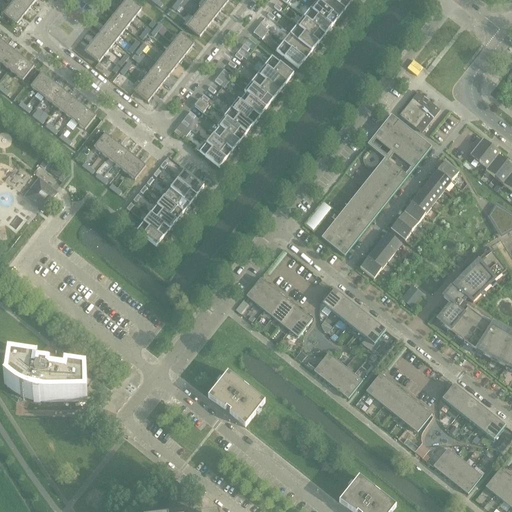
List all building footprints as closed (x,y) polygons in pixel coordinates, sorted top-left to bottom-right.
[(32,6),(24,0),(15,0),(11,5),(25,16),(32,6)] [(129,0),(127,0),(123,5),(123,6),(137,17),(142,10),(129,0)] [(223,9),(211,0),(208,0),(202,8),(215,19),(223,9)] [(230,0),(211,0),(223,9),(230,0)] [(346,10),(333,0),(322,0),(320,3),(318,1),(317,1),(339,19),(346,10)] [(353,2),(350,0),(333,0),(346,10),(353,2)] [(339,19),(317,1),(311,10),(332,27),(339,19)] [(25,16),(11,5),(4,15),(17,26),(25,16)] [(123,6),(117,12),(131,24),(137,17),(123,6)] [(215,19),(202,8),(194,18),(208,28),(215,19)] [(332,27),(311,10),(304,18),(326,36),(332,27)] [(117,12),(112,19),(126,30),(131,24),(117,12)] [(208,28),(194,18),(187,28),(200,38),(208,28)] [(326,36),(304,18),(297,27),(319,44),(326,36)] [(112,19),(107,26),(121,37),(126,30),(112,19)] [(107,26),(101,32),(115,44),(121,37),(107,26)] [(319,44),(297,27),(290,35),(312,53),(319,44)] [(265,37),(256,31),(254,34),(262,41),(265,37)] [(101,32),(96,39),(110,50),(115,44),(101,32)] [(181,35),(173,44),(173,45),(186,55),(194,45),(181,35)] [(312,53),(290,35),(284,44),(305,61),(312,53)] [(96,39),(90,46),(105,57),(110,50),(96,39)] [(305,61),(284,44),(277,52),(298,70),(305,61)] [(186,55),(173,45),(166,54),(179,65),(186,55)] [(7,46),(0,54),(0,63),(3,65),(14,51),(7,46)] [(99,64),(105,57),(90,46),(85,53),(99,64)] [(14,51),(3,65),(9,71),(20,57),(14,51)] [(179,65),(166,54),(158,64),(171,74),(179,65)] [(20,57),(9,71),(16,76),(27,62),(20,57)] [(294,76),(272,58),(265,67),(287,84),(294,76)] [(27,62),(16,76),(23,82),(34,68),(27,62)] [(171,74),(158,64),(150,73),(164,84),(171,74)] [(287,84),(265,67),(258,75),(280,93),(287,84)] [(164,84),(150,73),(143,83),(156,94),(164,84)] [(31,88),(38,94),(49,79),(42,74),(31,88)] [(280,93),(258,75),(252,84),(273,101),(280,93)] [(49,79),(38,94),(45,99),(56,85),(49,79)] [(156,94),(143,83),(135,93),(148,103),(156,94)] [(273,101),(252,84),(245,92),(267,110),(273,101)] [(56,85),(45,99),(51,104),(62,90),(56,85)] [(62,90),(51,104),(58,110),(69,96),(62,90)] [(267,110),(245,92),(244,93),(247,95),(241,102),(239,100),(238,101),(260,118),(267,110)] [(423,134),(441,112),(418,94),(400,117),(415,129),(415,128),(423,134)] [(69,96),(58,110),(65,115),(76,101),(69,96)] [(76,101),(65,115),(71,120),(83,106),(76,101)] [(209,108),(200,101),(195,108),(203,114),(206,111),(209,108)] [(260,118),(238,101),(231,109),(253,127),(260,118)] [(83,106),(71,120),(78,126),(89,112),(83,106)] [(253,127),(231,109),(225,118),(246,135),(253,127)] [(89,112),(78,126),(85,131),(96,117),(89,112)] [(188,116),(184,122),(189,126),(187,129),(191,132),(198,124),(188,116)] [(345,258),(408,178),(432,149),(392,117),(375,137),(396,153),(325,242),(345,258)] [(220,128),(240,143),(246,135),(225,118),(218,126),(220,128)] [(240,143),(220,128),(213,136),(233,152),(240,143)] [(94,149),(101,154),(112,140),(105,135),(94,149)] [(233,152),(213,136),(207,144),(205,142),(204,143),(226,160),(233,152)] [(112,140),(101,154),(108,160),(119,146),(112,140)] [(479,163),(491,148),(483,141),(470,157),(479,163)] [(226,160),(204,143),(197,152),(219,169),(226,160)] [(115,165),(126,151),(119,146),(108,160),(115,165)] [(486,172),(500,155),(491,148),(479,163),(487,170),(486,172)] [(126,151),(115,165),(121,170),(133,156),(126,151)] [(495,179),(507,163),(499,157),(501,155),(500,155),(486,172),(495,179)] [(133,156),(121,170),(128,176),(139,162),(133,156)] [(139,162),(128,176),(135,181),(146,167),(139,162)] [(459,174),(445,163),(438,171),(453,183),(459,174)] [(503,186),(511,174),(511,166),(507,163),(495,179),(503,186)] [(56,165),(51,172),(59,178),(64,171),(56,165)] [(453,183),(438,171),(432,180),(446,191),(453,183)] [(204,188),(185,172),(178,181),(197,197),(204,188)] [(511,193),(511,191),(511,174),(503,186),(511,193)] [(39,179),(31,190),(30,193),(29,195),(29,198),(29,200),(31,202),(32,204),(43,213),(58,194),(39,179)] [(446,191),(432,180),(425,188),(439,200),(446,191)] [(197,197),(178,181),(171,190),(191,205),(197,197)] [(439,200),(425,188),(418,197),(432,208),(439,200)] [(128,198),(117,190),(115,193),(125,201),(128,198)] [(191,205),(171,190),(164,198),(184,214),(191,205)] [(432,208),(418,197),(411,206),(425,217),(432,208)] [(184,214),(164,198),(157,207),(177,222),(184,214)] [(425,217),(411,206),(404,214),(418,225),(425,217)] [(177,222),(157,207),(151,215),(170,231),(177,222)] [(511,217),(496,207),(490,217),(493,223),(494,223),(502,237),(511,230),(511,217)] [(418,225),(404,214),(398,223),(412,234),(418,225)] [(170,231),(151,215),(144,223),(164,239),(170,231)] [(164,239),(144,223),(137,232),(156,248),(164,239)] [(412,234),(398,223),(391,231),(405,242),(412,234)] [(402,246),(388,235),(381,243),(395,255),(402,246)] [(395,255),(381,243),(374,252),(388,263),(395,255)] [(388,263),(374,252),(367,261),(381,272),(388,263)] [(511,338),(506,335),(493,327),(480,319),(468,309),(464,314),(459,310),(463,305),(467,299),(473,304),(480,297),(477,294),(481,291),(483,293),(490,286),(488,284),(492,280),(494,283),(502,276),(500,274),(505,270),(492,254),(479,265),(467,276),(456,288),(453,286),(444,298),(451,304),(440,319),(444,323),(444,324),(443,326),(451,333),(453,330),(458,334),(456,336),(464,343),(466,340),(471,343),(469,346),(478,352),(480,349),(485,352),(483,355),(492,360),(494,358),(499,360),(497,363),(507,368),(508,365),(511,366),(511,338)] [(381,272),(367,261),(360,269),(374,281),(381,272)] [(255,305),(270,287),(261,280),(247,298),(255,305)] [(264,312),(278,294),(270,287),(255,305),(264,312)] [(412,308),(422,295),(413,288),(403,301),(412,308)] [(331,313),(343,298),(334,291),(323,306),(331,313)] [(272,319),(287,301),(278,294),(264,312),(272,319)] [(340,319),(351,305),(343,298),(331,313),(340,319)] [(281,326),(295,308),(287,301),(272,319),(281,326)] [(348,326),(360,312),(351,305),(340,319),(348,326)] [(290,333),(304,315),(295,308),(281,326),(290,333)] [(357,333),(368,318),(360,312),(348,326),(357,333)] [(298,339),(312,321),(304,315),(290,333),(298,339)] [(365,340),(377,325),(368,318),(357,333),(365,340)] [(374,347),(386,333),(377,325),(365,340),(374,347)] [(382,356),(386,350),(381,345),(376,351),(382,356)] [(289,353),(294,357),(298,352),(293,348),(289,353)] [(322,380),(337,362),(328,355),(314,373),(322,380)] [(331,387),(345,369),(337,362),(322,380),(331,387)] [(34,377),(35,369),(11,365),(8,386),(13,390),(18,393),(24,397),(30,399),(35,401),(40,402),(45,402),(50,402),(85,402),(85,395),(85,389),(86,389),(87,382),(85,382),(84,379),(67,376),(66,383),(54,381),(54,380),(49,379),(49,376),(40,374),(40,375),(39,377),(34,377)] [(339,394),(354,376),(345,369),(331,387),(339,394)] [(228,374),(222,381),(208,399),(209,400),(218,406),(226,411),(227,410),(231,413),(230,415),(236,421),(245,428),(245,429),(266,404),(228,374)] [(349,401),(363,383),(354,376),(339,394),(349,401)] [(375,400),(389,383),(380,376),(366,394),(375,400)] [(383,407),(398,389),(389,383),(375,400),(383,407)] [(451,408),(462,394),(454,387),(442,402),(451,408)] [(392,414),(406,396),(398,389),(383,407),(392,414)] [(459,415),(471,401),(462,394),(451,408),(459,415)] [(400,421),(415,403),(406,396),(392,414),(400,421)] [(468,422),(480,407),(471,401),(459,415),(468,422)] [(409,428),(423,410),(415,403),(400,421),(409,428)] [(477,429),(488,414),(480,407),(468,422),(477,429)] [(418,435),(432,417),(423,410),(409,428),(418,435)] [(485,436),(497,421),(488,414),(477,429),(485,436)] [(494,442),(505,428),(497,421),(485,436),(494,442)] [(454,427),(449,433),(455,437),(459,431),(454,427)] [(504,437),(496,447),(502,452),(510,443),(504,437)] [(414,445),(410,450),(414,454),(415,454),(418,449),(414,445)] [(419,450),(416,454),(426,462),(429,458),(419,450)] [(442,476),(456,458),(448,451),(433,469),(442,476)] [(451,482),(465,465),(456,458),(442,476),(451,482)] [(459,489),(474,471),(465,465),(451,482),(459,489)] [(468,496),(482,478),(474,471),(459,489),(468,496)] [(494,496),(508,478),(500,471),(486,489),(494,496)] [(393,511),(397,508),(359,478),(339,504),(349,511),(350,511),(393,511)] [(503,503),(511,491),(511,480),(508,478),(494,496),(503,503)] [(511,509),(511,508),(511,491),(503,503),(511,509)]
